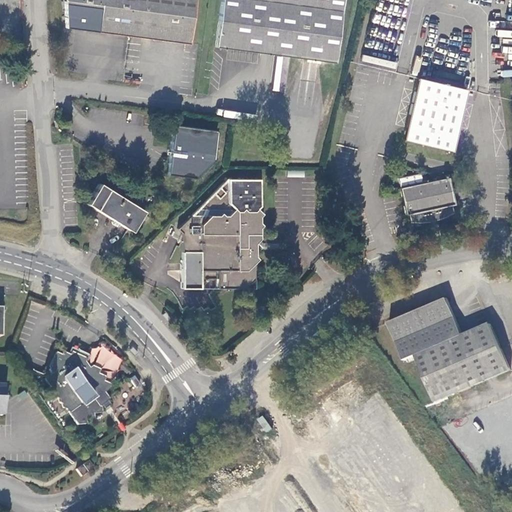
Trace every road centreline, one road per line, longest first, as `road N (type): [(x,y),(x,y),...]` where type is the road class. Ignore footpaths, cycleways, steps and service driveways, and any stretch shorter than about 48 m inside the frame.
road 1 (tertiary): [(511,247),(472,249),(367,280),(247,374)]
road 2 (unclassified): [(35,0),(50,265)]
road 3 (tertiary): [(207,407),(131,315),(50,265)]
road 4 (tertiary): [(207,407),(89,490),(33,511)]
road 5 (unclassified): [(247,374),(330,511)]
